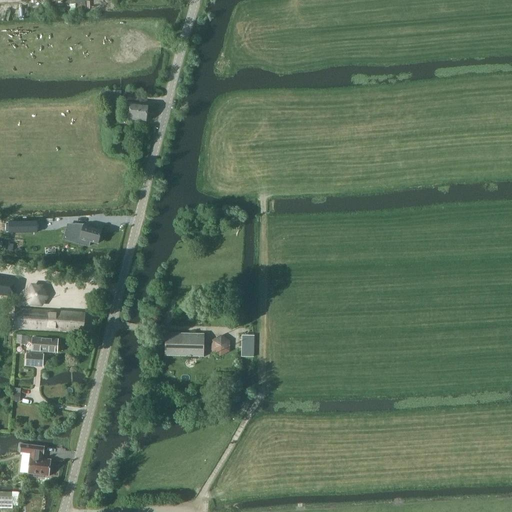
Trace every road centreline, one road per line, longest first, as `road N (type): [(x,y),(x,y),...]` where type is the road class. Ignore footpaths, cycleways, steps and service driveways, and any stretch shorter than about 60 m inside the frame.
road 1 (unclassified): [(62,511),(195,0)]
road 2 (track): [(204,511),(204,490),(261,394),(263,193)]
